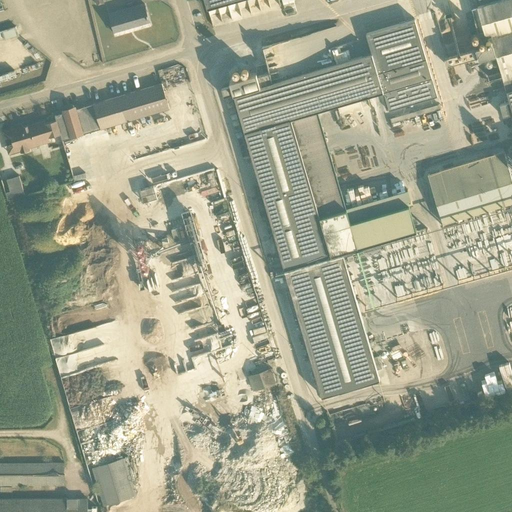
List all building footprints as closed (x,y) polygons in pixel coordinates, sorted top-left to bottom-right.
[(204,0),(207,8),(235,0),(204,0)] [(480,48),(478,48),(444,58),(446,66),(477,57),(478,60),(488,57),(489,61),(497,59),(509,101),(499,104),(503,117),(511,113),(511,0),(502,0),(477,7),(485,37),(488,45),(480,48)] [(144,4),(109,14),(115,35),(150,25),(144,4)] [(485,37),(477,7),(471,9),(479,40),(476,41),(478,48),(480,48),(488,45),(485,37)] [(371,53),(383,92),(388,111),(437,97),(414,20),(366,34),(371,53)] [(16,28),(1,33),(4,40),(18,35),(16,28)] [(383,92),(371,53),(272,83),(269,73),(257,76),(256,73),(229,81),(230,86),(221,89),(223,97),(233,94),(244,133),(317,111),(337,105),(359,99),(383,92)] [(56,121),(60,135),(62,141),(169,109),(161,84),(54,116),(56,121)] [(359,99),(337,105),(340,117),(362,111),(359,99)] [(439,105),(390,119),(392,123),(440,109),(439,105)] [(317,111),(244,133),(321,397),(379,380),(342,252),(416,231),(407,202),(411,201),(407,190),(346,208),(317,111)] [(60,135),(56,121),(45,124),(44,122),(27,127),(27,126),(22,127),(21,125),(11,128),(11,130),(2,133),(4,139),(11,138),(13,145),(15,144),(17,151),(50,142),(49,138),(60,135)] [(15,144),(13,145),(6,147),(8,154),(17,151),(15,144)] [(511,180),(503,152),(427,175),(442,225),(511,203),(511,180)] [(10,192),(5,193),(7,200),(24,195),(19,176),(6,180),(10,192)] [(98,325),(51,337),(55,354),(85,346),(91,345),(89,338),(95,336),(97,342),(102,341),(98,325)] [(269,369),(248,377),(253,391),(274,383),(269,369)] [(511,388),(511,374),(502,376),(505,390),(511,388)] [(263,392),(266,402),(278,398),(275,389),(263,392)] [(370,403),(360,405),(362,414),(373,412),(370,403)] [(178,484),(170,444),(140,450),(148,490),(178,484)] [(91,468),(103,506),(136,496),(125,457),(91,468)] [(278,466),(288,464),(286,457),(276,459),(278,466)] [(0,485),(65,485),(64,462),(0,463),(0,485)] [(87,511),(88,498),(0,498),(0,511),(87,511)]
